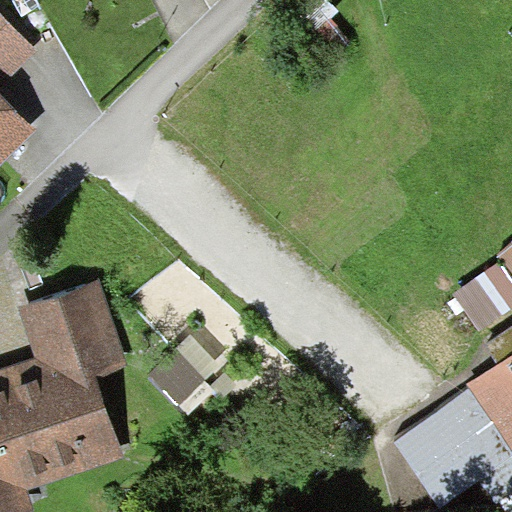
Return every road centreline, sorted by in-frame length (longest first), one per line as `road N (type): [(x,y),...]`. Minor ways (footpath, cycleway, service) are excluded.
road 1 (track): [(104,156),(371,415)]
road 2 (residential): [(264,0),(104,156)]
